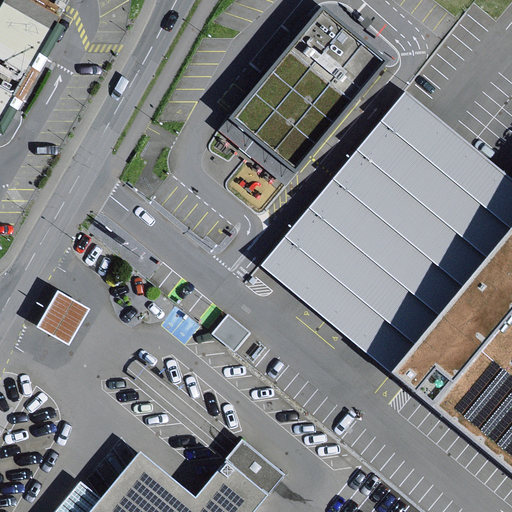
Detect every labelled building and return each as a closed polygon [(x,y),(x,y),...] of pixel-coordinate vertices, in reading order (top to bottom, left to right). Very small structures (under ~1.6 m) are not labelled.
[(0,0),(0,129),(3,131),(62,28),(56,25),(58,21),(21,0),(0,0)] [(387,66),(319,10),(309,23),(269,70),(226,123),(293,178),(387,66)] [(269,70),(309,23),(302,17),(262,64),(269,70)] [(293,178),(226,123),(217,133),(284,188),(293,178)] [(511,483),(511,220),(382,378),(511,483)] [(87,313),(55,295),(34,331),(66,350),(87,313)] [(249,333),(228,316),(213,335),(234,352),(249,333)] [(263,332),(245,353),(264,370),(282,348),(263,332)] [(192,503),(136,456),(99,501),(90,511),(253,511),(282,478),(241,444),(192,503)] [(90,511),(99,501),(78,484),(55,511),(90,511)]
